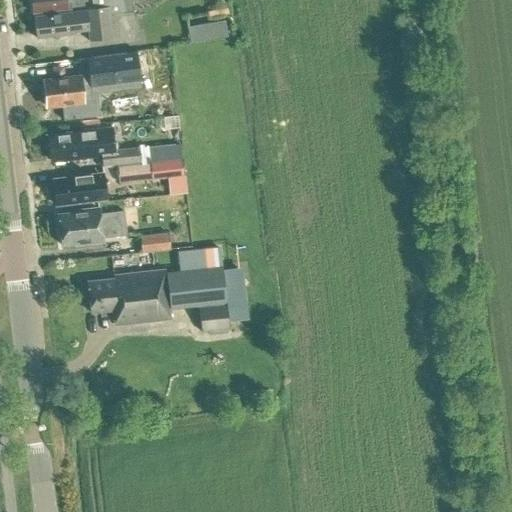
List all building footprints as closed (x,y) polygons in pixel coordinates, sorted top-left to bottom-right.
[(30,0),(32,13),(70,8),(70,6),(83,4),(83,0),(84,0),(30,0)] [(90,0),(92,8),(33,16),(36,38),(73,33),(72,31),(87,29),(89,40),(112,38),(109,14),(132,11),(130,0),(90,0)] [(199,23),(201,38),(226,34),(224,19),(199,23)] [(43,101),(46,102),(46,106),(61,104),(61,105),(64,105),(65,117),(62,117),(62,119),(99,115),(99,114),(96,114),(94,100),(89,100),(89,92),(137,85),(135,68),(138,68),(135,51),(86,57),(88,76),(79,77),(79,76),(43,80),(44,91),(42,93),(43,101)] [(78,124),(79,132),(47,135),(50,160),(82,156),(81,148),(110,145),(108,129),(107,121),(78,124)] [(100,152),(102,166),(141,162),(139,148),(100,152)] [(162,161),(149,162),(150,171),(151,180),(183,176),(181,159),(162,161)] [(117,166),(118,183),(151,180),(150,171),(149,162),(117,166)] [(103,173),(53,179),(56,204),(85,201),(93,200),(106,199),(103,173)] [(99,208),(57,213),(60,244),(73,243),(73,246),(103,242),(103,236),(126,233),(124,212),(100,214),(99,208)] [(141,253),(170,250),(168,233),(139,236),(141,253)] [(178,252),(180,271),(164,272),(163,269),(113,274),(113,278),(87,281),(90,312),(112,310),(114,324),(169,318),(168,308),(197,305),(200,331),(228,328),(223,289),(239,287),(237,267),(221,269),(218,248),(178,252)]
